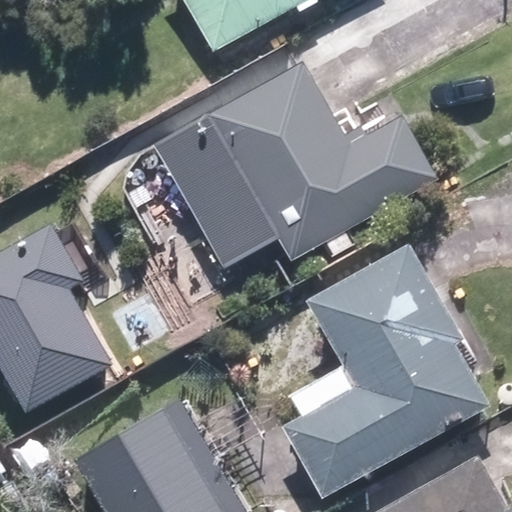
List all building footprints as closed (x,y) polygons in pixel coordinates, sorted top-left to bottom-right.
[(203,0),(231,51),(324,0),(203,0)] [(326,47),(169,134),(242,266),(293,238),(307,262),(461,177),(422,108),(375,134),(326,47)] [(0,370),(24,413),(112,364),(69,288),(83,280),(50,221),(0,249),(0,370)] [(285,400),(337,495),(511,400),(477,339),(490,332),(435,231),(325,291),(362,358),(285,400)] [(266,511),(203,394),(93,453),(125,511),(266,511)] [(0,485),(23,473),(0,432),(0,485)] [(511,511),(511,476),(496,447),(387,506),(389,511),(511,511)]
